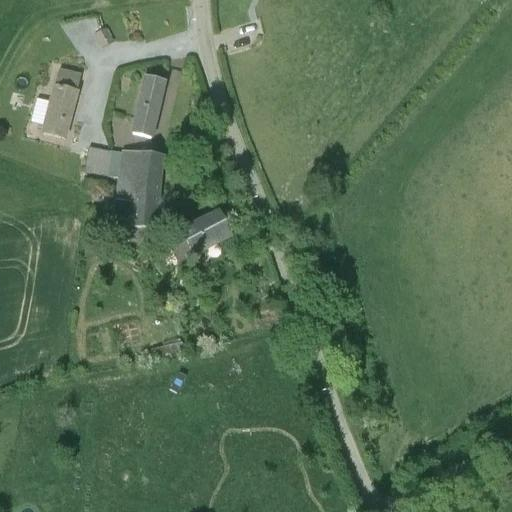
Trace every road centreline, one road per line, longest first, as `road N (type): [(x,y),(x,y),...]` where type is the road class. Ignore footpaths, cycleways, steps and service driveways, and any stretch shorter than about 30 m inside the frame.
road 1 (unclassified): [(381,511),(341,437),(218,104),(198,0)]
road 2 (unclassified): [(414,511),(511,442)]
